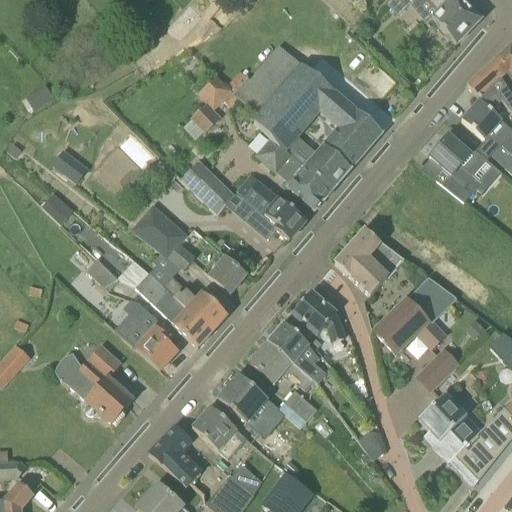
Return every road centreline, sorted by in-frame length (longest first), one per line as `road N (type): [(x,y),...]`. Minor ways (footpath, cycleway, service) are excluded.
road 1 (residential): [(80,511),(299,260)]
road 2 (residential): [(299,260),(511,18)]
road 3 (unclassified): [(417,511),(349,310),(299,260)]
